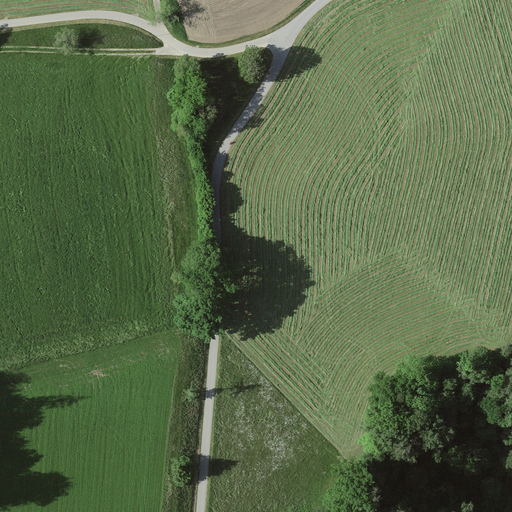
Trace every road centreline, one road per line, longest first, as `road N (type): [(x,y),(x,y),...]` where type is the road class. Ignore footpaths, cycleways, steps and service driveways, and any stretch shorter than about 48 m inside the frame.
road 1 (tertiary): [(200,511),(218,164),(296,26)]
road 2 (unclassified): [(0,25),(104,15),(139,22),(193,52),(296,26)]
road 3 (track): [(193,52),(0,49)]
